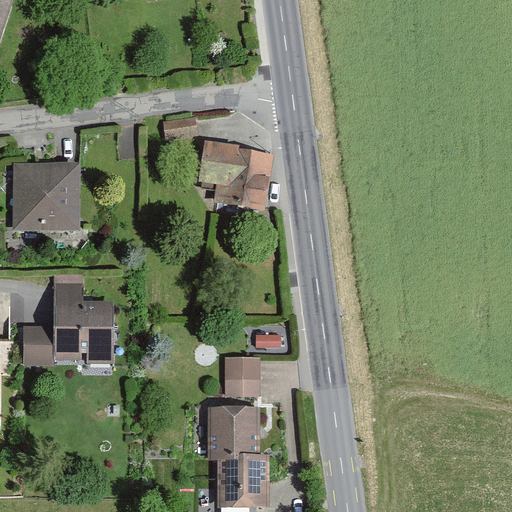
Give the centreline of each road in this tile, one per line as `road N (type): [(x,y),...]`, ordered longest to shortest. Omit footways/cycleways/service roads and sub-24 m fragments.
road 1 (secondary): [(347,511),(293,89)]
road 2 (residential): [(293,89),(0,122)]
